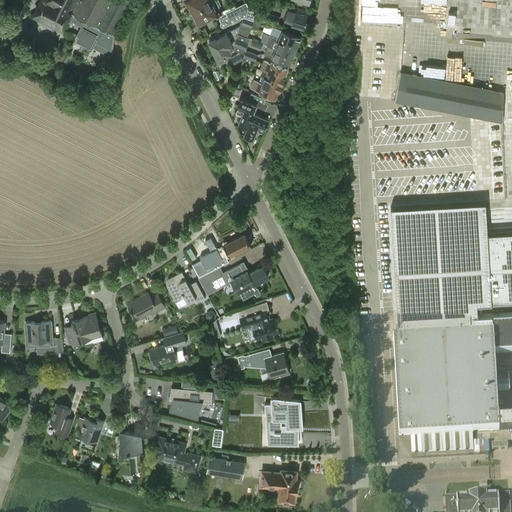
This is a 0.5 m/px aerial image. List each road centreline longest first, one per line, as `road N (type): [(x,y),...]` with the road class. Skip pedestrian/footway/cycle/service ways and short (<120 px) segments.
road 1 (unclassified): [(347,511),(329,343),(245,180)]
road 2 (residential): [(245,180),(153,0)]
road 3 (residential): [(245,180),(264,155),(326,0)]
road 4 (unknown): [(453,193),(460,286),(445,318),(377,322)]
road 5 (residential): [(245,180),(177,244),(102,288)]
road 6 (residential): [(4,475),(42,382),(118,386)]
